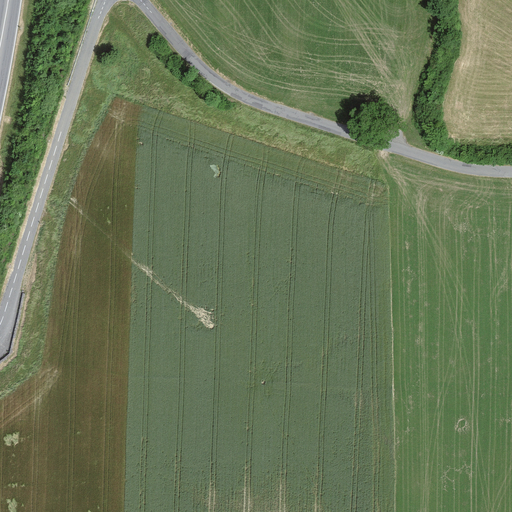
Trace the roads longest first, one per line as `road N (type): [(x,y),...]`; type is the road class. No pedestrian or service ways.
road 1 (tertiary): [(140,0),(228,90),(430,159),(511,170)]
road 2 (tertiary): [(2,320),(106,0)]
